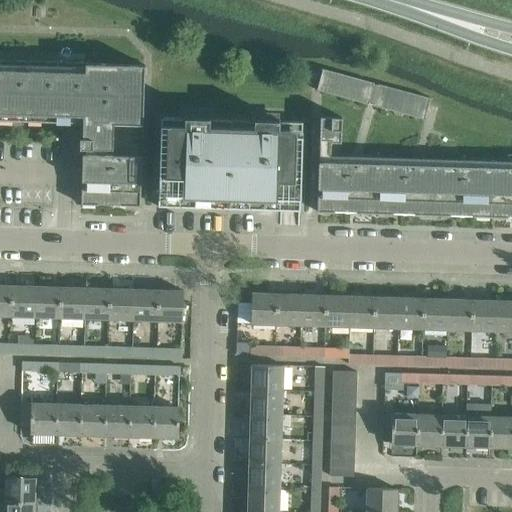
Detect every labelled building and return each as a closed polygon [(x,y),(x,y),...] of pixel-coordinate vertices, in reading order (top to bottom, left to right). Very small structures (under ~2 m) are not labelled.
[(146,65),(0,60),(0,120),(85,123),(85,138),(82,138),(81,149),(87,149),(87,155),(84,155),(83,205),(142,207),(146,65)] [(318,90),(425,120),(431,99),(323,70),(318,90)] [(158,111),(154,207),(301,211),(304,136),(298,136),(299,116),(158,111)] [(342,142),(343,117),(321,117),(318,212),(511,217),(511,167),(332,162),(332,142),(342,142)] [(0,315),(13,316),(14,286),(0,285),(0,315)] [(37,317),(38,287),(14,286),(13,316),(37,317)] [(62,318),(63,287),(38,287),(37,317),(62,318)] [(86,318),(87,288),(63,287),(62,318),(86,318)] [(111,319),(112,289),(87,288),(86,318),(111,319)] [(135,320),(136,290),(112,289),(111,319),(135,320)] [(160,321),(161,291),(136,290),(135,320),(160,321)] [(185,291),(161,291),(160,321),(184,321),(185,291)] [(276,324),(277,294),(253,293),(252,323),(276,324)] [(301,325),(302,295),(277,294),(276,324),(301,325)] [(325,326),(326,296),(302,295),(301,325),(325,326)] [(350,326),(351,296),(326,296),(325,326),(350,326)] [(374,327),(375,297),(351,296),(350,326),(374,327)] [(399,328),(400,298),(375,297),(374,327),(399,328)] [(423,329),(424,299),(400,298),(399,328),(423,329)] [(448,330),(449,299),(424,299),(423,329),(448,330)] [(472,330),(473,300),(449,299),(448,330),(472,330)] [(497,331),(498,301),(473,300),(472,330),(497,331)] [(511,331),(511,301),(498,301),(497,331),(511,331)] [(19,344),(19,354),(36,354),(36,345),(19,344)] [(36,345),(36,354),(53,355),(53,345),(36,345)] [(69,346),(69,355),(85,356),(85,346),(69,346)] [(85,346),(85,356),(101,356),(102,347),(85,346)] [(251,355),(251,356),(267,356),(267,346),(251,346),(251,355)] [(117,347),(117,357),(134,357),(134,348),(117,347)] [(283,347),(283,356),(300,357),(300,347),(283,347)] [(300,347),(300,357),(318,357),(318,348),(300,347)] [(134,348),(134,357),(151,358),(152,348),(134,348)] [(333,348),(333,358),(346,358),(348,358),(349,358),(349,355),(349,349),(333,348)] [(166,349),(166,358),(183,359),(183,349),(166,349)] [(349,358),(349,364),(366,364),(367,355),(352,355),(350,355),(349,355),(349,358)] [(381,356),(381,365),(398,365),(398,356),(381,356)] [(398,356),(398,365),(415,366),(415,357),(398,356)] [(429,357),(429,366),(447,367),(447,358),(429,357)] [(447,358),(447,367),(464,367),(464,358),(447,358)] [(479,359),(479,368),(496,368),(496,359),(479,359)] [(511,359),(496,359),(496,368),(511,368),(511,359)] [(23,362),(23,371),(34,372),(35,362),(23,362)] [(42,362),(42,372),(58,373),(58,363),(42,362)] [(66,363),(65,373),(76,373),(83,373),(83,364),(66,363)] [(91,364),(91,374),(107,374),(108,364),(91,364)] [(115,365),(115,374),(132,375),(132,365),(115,365)] [(140,365),(140,375),(157,376),(157,366),(140,365)] [(253,390),(283,391),(284,366),(253,365),(253,390)] [(163,366),(163,376),(181,376),(181,367),(163,366)] [(316,367),(316,392),(324,392),(325,367),(316,367)] [(333,383),(356,384),(357,371),(333,370),(333,383)] [(386,373),(385,390),(404,390),(404,383),(419,383),(420,374),(394,373),(386,373)] [(427,374),(427,383),(444,384),(444,375),(427,374)] [(452,375),(451,384),(468,384),(469,376),(452,375)] [(475,376),(475,385),(493,385),(493,376),(475,376)] [(511,376),(501,377),(501,385),(511,385),(511,376)] [(300,377),(300,389),(314,390),(314,377),(300,377)] [(332,396),(356,397),(356,384),(333,383),(332,396)] [(252,414),(282,415),(283,400),(287,400),(288,391),(283,391),(253,390),(252,414)] [(356,410),(356,397),(332,396),(332,409),(356,410)] [(32,434),(56,435),(57,404),(43,404),(43,398),(33,397),(32,434)] [(315,399),(315,416),(324,417),(324,399),(315,399)] [(106,436),(106,406),(91,405),(92,400),(82,400),(82,405),(81,435),(106,436)] [(107,406),(106,406),(106,436),(130,437),(131,406),(117,406),(117,400),(107,400),(107,406)] [(81,435),(82,405),(57,404),(56,435),(81,435)] [(155,437),(156,407),(131,406),(130,437),(155,437)] [(156,407),(155,437),(180,438),(180,408),(156,407)] [(356,410),(332,409),(332,423),(355,423),(356,410)] [(251,439),(282,440),(282,415),(252,414),(251,439)] [(417,445),(418,414),(394,414),(393,444),(417,445)] [(442,446),(443,415),(418,414),(417,445),(442,446)] [(466,446),(467,416),(443,415),(442,446),(466,446)] [(314,433),(314,441),(323,441),(323,433),(324,417),(315,416),(314,433)] [(491,447),(492,417),(467,416),(466,446),(491,447)] [(511,447),(511,417),(492,417),(491,447),(511,447)] [(355,437),(355,423),(332,423),(331,436),(355,437)] [(355,437),(331,436),(331,449),(354,450),(355,437)] [(250,463),(281,464),(282,440),(251,439),(250,463)] [(314,448),(313,465),(322,466),(323,448),(314,448)] [(331,462),(354,463),(354,450),(331,449),(331,462)] [(354,476),(354,463),(331,462),(330,475),(354,476)] [(250,488),(280,489),(281,464),(250,463),(250,488)] [(313,473),(312,490),(321,490),(322,473),(313,473)] [(5,502),(36,504),(37,479),(6,478),(5,502)] [(330,487),(329,506),(338,506),(339,488),(330,487)] [(248,511),(279,511),(280,489),(250,488),(248,511)] [(367,511),(397,511),(398,489),(368,488),(367,511)] [(312,496),(311,511),(320,511),(321,496),(312,496)] [(36,511),(36,504),(5,502),(5,511),(36,511)]
